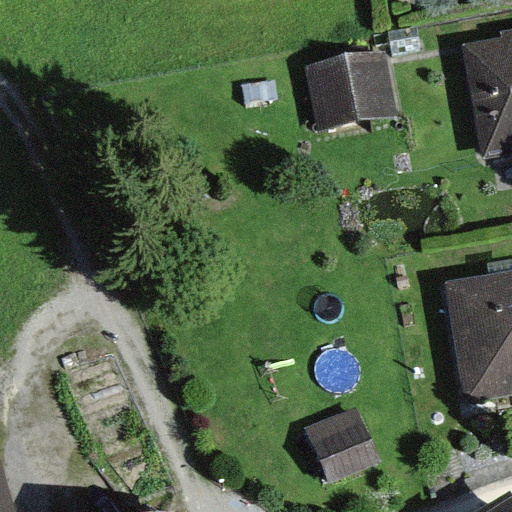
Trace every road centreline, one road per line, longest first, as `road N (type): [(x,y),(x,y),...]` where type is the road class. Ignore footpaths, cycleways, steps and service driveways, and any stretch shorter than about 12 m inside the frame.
road 1 (residential): [(101,265),(205,511)]
road 2 (track): [(0,94),(101,265)]
